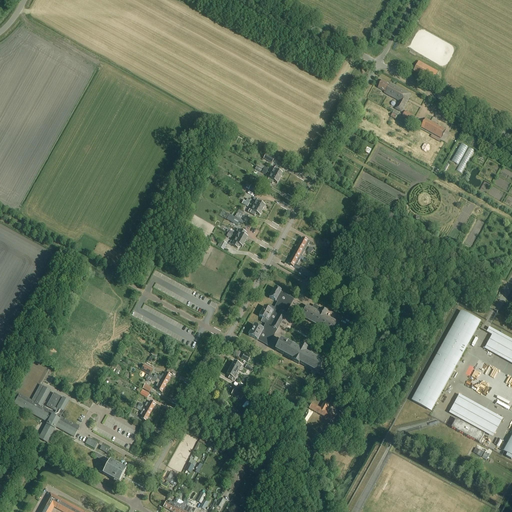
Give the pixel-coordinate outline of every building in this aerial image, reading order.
[(415,69),(434,79),(438,71),(419,61),(415,69)] [(401,112),(410,95),(390,84),(390,85),(382,81),(378,88),(385,92),(384,93),(399,102),(395,109),(401,112)] [(412,123),(416,117),(405,111),(402,117),(412,123)] [(446,130),(426,119),(421,128),(441,139),(446,130)] [(464,173),(474,149),(461,143),(453,161),(460,164),(457,170),(464,173)] [(274,160),(266,155),(264,159),(272,163),(274,160)] [(271,174),(279,179),(282,175),(278,173),(280,170),(278,170),(279,168),(276,166),(275,168),(274,170),(273,170),(271,174)] [(277,184),(279,179),(271,174),(268,179),(267,178),(265,181),(272,184),(273,182),(277,184)] [(258,187),(263,179),(258,176),(254,185),(258,187)] [(253,206),(262,211),(265,206),(261,204),(262,202),(254,198),(253,200),(256,201),(253,206)] [(259,216),(262,211),(253,206),(250,211),(249,211),(248,213),(254,216),(256,214),(259,216)] [(237,213),(235,218),(227,214),(225,219),(237,226),(240,221),(242,216),(237,213)] [(219,229),(228,234),(232,236),(235,231),(231,229),(230,230),(221,225),(219,229)] [(236,238),(244,243),(247,238),(244,236),(246,234),(240,230),(240,231),(238,230),(237,232),(238,233),(236,238)] [(242,248),(244,243),(236,238),(233,243),(230,241),(229,244),(237,249),(239,246),(242,248)] [(297,247),(305,251),(308,245),(309,242),(302,238),(300,242),(297,247)] [(334,252),(330,250),(323,246),(321,250),(332,256),(334,252)] [(301,257),(305,251),(297,247),(295,251),(292,255),(300,259),(305,262),(307,260),(301,257)] [(297,265),(300,259),(292,255),(290,259),(288,264),(301,271),(302,268),(297,265)] [(315,276),(306,271),(303,275),(312,280),(315,276)] [(269,298),(275,302),(278,296),(280,297),(282,293),(280,292),(281,292),(274,289),(269,298)] [(280,312),(281,309),(282,308),(284,310),(285,310),(287,311),(294,300),(282,293),(280,297),(278,296),(275,302),(277,303),(274,308),(269,306),(268,309),(264,307),(261,312),(270,317),(268,321),(267,321),(266,323),(264,322),(263,323),(265,324),(262,330),(263,331),(265,332),(263,335),(261,334),(259,338),(257,341),(268,347),(275,334),(273,333),(269,331),(270,330),(271,328),(280,312)] [(331,333),(337,323),(325,316),(327,313),(314,306),(312,309),(307,307),(301,317),(331,333)] [(287,311),(285,310),(284,310),(282,308),(281,309),(280,312),(271,328),(270,330),(269,331),(273,333),(275,334),(287,311)] [(261,322),(263,323),(264,322),(266,323),(267,321),(268,321),(270,317),(261,312),(259,317),(262,318),(261,322)] [(431,411),(481,323),(462,312),(412,401),(431,411)] [(257,341),(259,338),(261,334),(263,335),(265,332),(263,331),(262,330),(254,326),(248,336),(257,341)] [(485,349),(511,364),(511,340),(489,328),(487,333),(492,336),(485,349)] [(307,349),(300,346),(298,350),(294,347),(295,346),(292,345),(291,346),(288,344),(288,343),(287,343),(281,340),(275,351),(293,360),(292,361),(298,365),(299,364),(317,374),(322,363),(312,357),(313,356),(310,354),(309,356),(308,355),(305,353),(307,349)] [(241,359),(248,362),(250,357),(244,354),(241,359)] [(473,376),(478,378),(482,370),(478,368),(481,361),(478,360),(474,369),(476,370),(473,376)] [(234,373),(237,375),(239,371),(240,371),(243,367),(234,362),(230,369),(235,371),(234,373)] [(153,370),(144,365),(141,370),(150,375),(153,370)] [(238,375),(237,375),(234,373),(235,371),(230,369),(226,375),(229,377),(228,379),(234,382),(235,380),(238,375)] [(501,370),(500,373),(501,373),(499,378),(509,382),(511,375),(501,370)] [(155,375),(153,378),(166,385),(171,376),(166,373),(164,376),(162,375),(161,377),(159,376),(158,377),(155,375)] [(153,378),(148,375),(146,380),(148,381),(151,382),(152,380),(157,383),(156,387),(158,388),(156,390),(162,393),(166,385),(153,378)] [(232,387),(236,389),(235,390),(234,390),(231,395),(241,400),(244,395),(240,393),(243,387),(238,384),(239,383),(235,381),(232,387)] [(143,389),(150,393),(152,389),(145,385),(143,389)] [(32,402),(31,401),(19,395),(14,405),(48,423),(39,439),(47,443),(55,430),(56,428),(74,437),(79,428),(58,416),(59,415),(61,416),(69,402),(67,401),(63,398),(57,408),(58,409),(57,410),(54,408),(60,398),(54,394),(47,407),(53,410),(54,410),(56,411),(55,414),(41,407),(50,391),(40,386),(32,402)] [(450,412),(493,435),(502,419),(460,394),(450,412)] [(510,403),(511,401),(498,395),(497,397),(510,403)] [(248,401),(244,407),(247,410),(252,403),(248,401)] [(145,410),(151,413),(155,405),(150,402),(149,404),(147,403),(145,407),(147,408),(145,410)] [(332,422),(335,417),(325,411),(328,405),(327,404),(328,403),(326,402),(325,403),(324,402),(320,409),(312,404),(309,409),(332,422)] [(145,410),(141,408),(138,406),(136,409),(140,411),(142,412),(140,415),(142,416),(141,419),(146,422),(151,413),(145,410)] [(451,428),(479,443),(484,434),(456,419),(451,428)] [(88,438),(85,444),(95,449),(98,444),(88,438)] [(481,449),(478,455),(488,460),(491,454),(481,449)] [(122,477),(126,470),(120,467),(110,461),(96,454),(94,456),(108,464),(105,470),(101,468),(99,472),(103,474),(119,483),(121,479),(122,477)] [(185,471),(190,474),(196,462),(190,460),(185,471)] [(175,486),(180,477),(172,473),(169,478),(172,480),(170,484),(175,486)] [(83,511),(50,493),(39,511),(51,511),(54,508),(61,511),(83,511)] [(196,501),(201,504),(205,495),(201,493),(196,501)] [(170,511),(171,511),(177,503),(179,498),(177,497),(173,503),(170,502),(168,504),(166,502),(163,508),(170,511)] [(216,506),(215,508),(219,511),(225,501),(220,498),(216,506)] [(200,508),(204,511),(209,501),(205,499),(200,508)] [(183,511),(186,506),(188,503),(183,500),(184,503),(183,504),(180,505),(177,503),(171,511),(183,511)]
